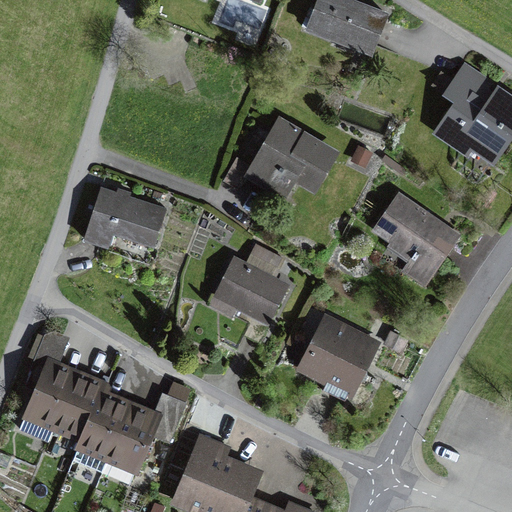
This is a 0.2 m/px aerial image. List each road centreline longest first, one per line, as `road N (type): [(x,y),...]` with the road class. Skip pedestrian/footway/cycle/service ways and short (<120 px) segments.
road 1 (residential): [(383,478),(228,407),(35,294)]
road 2 (unclassified): [(129,0),(35,294)]
road 3 (residential): [(511,259),(424,395),(383,478)]
road 4 (residential): [(397,0),(511,70)]
